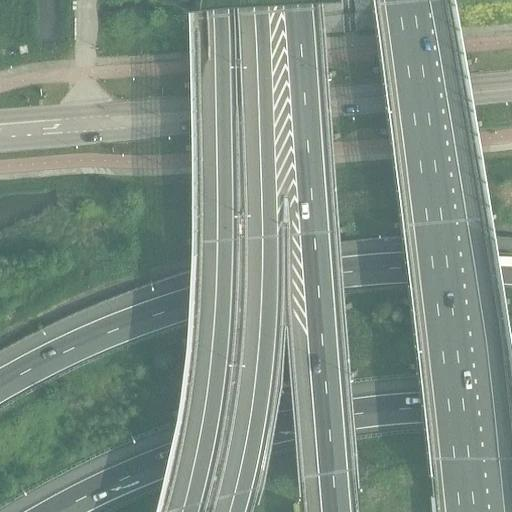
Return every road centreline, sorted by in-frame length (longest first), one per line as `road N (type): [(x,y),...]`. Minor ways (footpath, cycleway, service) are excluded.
road 1 (motorway): [(511,271),(356,273),(233,289),(123,322),(0,379)]
road 2 (motorway): [(477,511),(409,0)]
road 3 (motorway): [(260,0),(267,280),(253,442),(236,511)]
road 4 (motorway): [(217,0),(222,339),(192,511)]
road 5 (motorway): [(297,0),(338,511)]
road 6 (motorway): [(511,406),(374,412),(283,428),(150,469),(57,511)]
road 7 (tertiary): [(511,79),(86,112)]
road 8 (tertiary): [(87,139),(511,96)]
